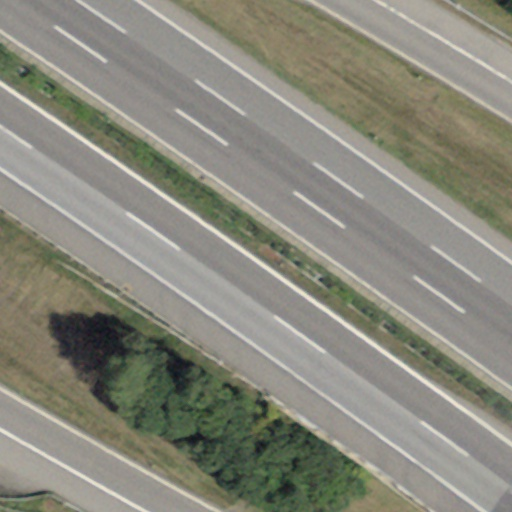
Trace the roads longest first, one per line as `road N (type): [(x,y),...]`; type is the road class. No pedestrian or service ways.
road 1 (motorway): [(0,130),(511,488)]
road 2 (motorway): [(511,326),(45,0)]
road 3 (motorway): [(0,409),(181,511)]
road 4 (motorway): [(511,102),(342,0)]
